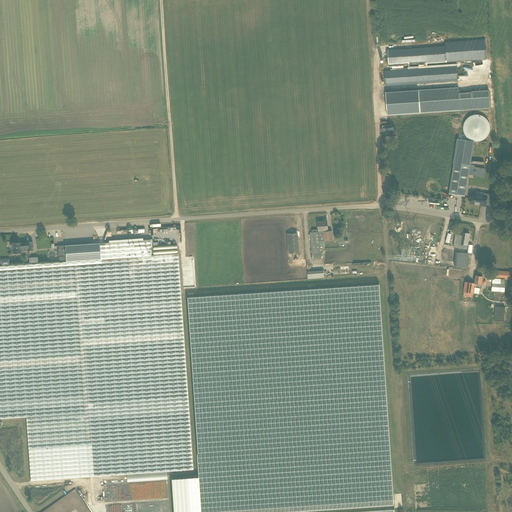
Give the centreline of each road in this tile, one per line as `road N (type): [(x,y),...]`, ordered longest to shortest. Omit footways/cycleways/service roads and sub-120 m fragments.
road 1 (unclassified): [(511,224),(383,206),(0,231)]
road 2 (track): [(367,0),(404,511)]
road 3 (track): [(161,0),(176,219)]
